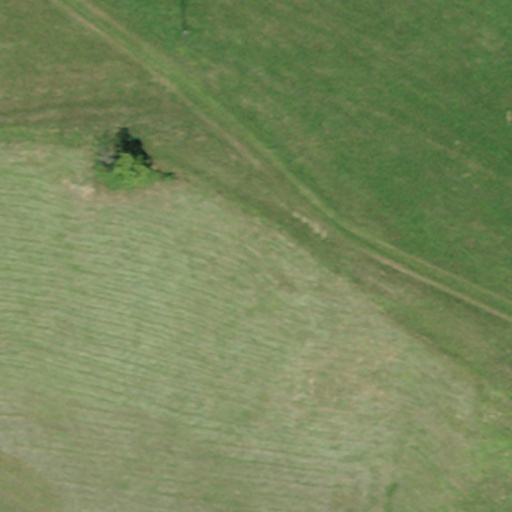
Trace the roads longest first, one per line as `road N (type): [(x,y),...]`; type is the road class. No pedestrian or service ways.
road 1 (track): [(511,319),(349,242),(69,0)]
road 2 (track): [(170,83),(0,110)]
